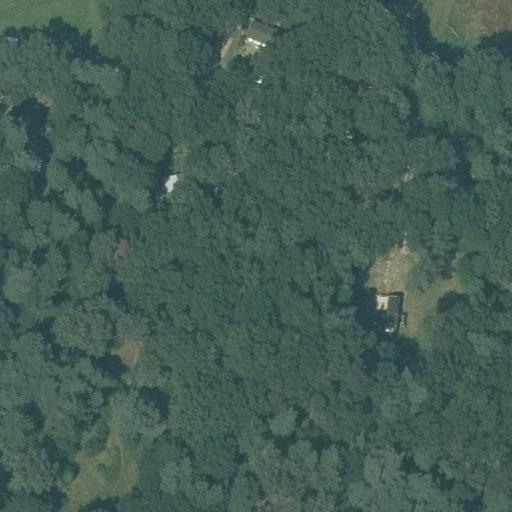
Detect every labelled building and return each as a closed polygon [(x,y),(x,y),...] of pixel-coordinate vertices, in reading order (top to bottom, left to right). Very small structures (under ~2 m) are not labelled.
[(276,10),(272,22),(284,25),(288,14),(276,10)] [(247,37),(248,39),(248,41),(293,58),(299,42),(254,26),(252,28),(250,29),(247,37)] [(276,75),(289,80),(295,65),(281,60),(276,75)] [(25,136),(15,138),(19,157),(44,153),(36,111),(21,114),(25,136)] [(292,123),(287,150),(275,148),(273,163),(275,163),(274,173),(286,175),(286,174),(294,176),(298,168),(299,168),(306,126),(292,123)] [(324,156),(323,167),(336,169),(376,174),(377,160),(357,157),(358,147),(343,145),(342,156),(338,155),(337,157),(324,156)] [(177,178),(161,181),(171,224),(185,220),(200,217),(215,213),(211,197),(196,200),(191,175),(177,178)] [(482,195),(490,209),(504,202),(496,188),(482,195)] [(366,222),(381,224),(384,208),(385,206),(386,199),(385,198),(385,196),(335,189),(333,203),(368,208),(366,222)] [(461,210),(446,209),(444,223),(474,226),(477,193),(463,192),(461,210)] [(395,335),(398,298),(376,296),(373,333),(395,335)]
